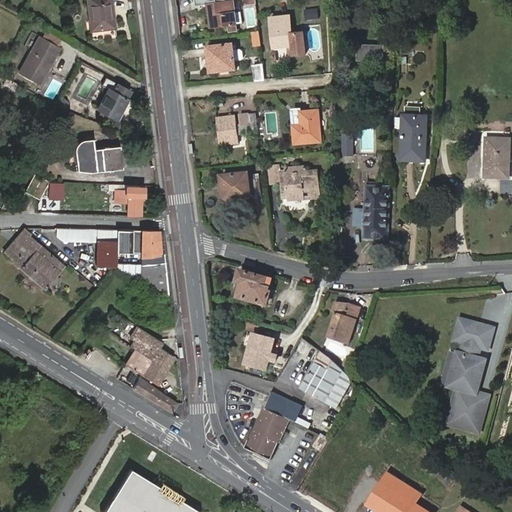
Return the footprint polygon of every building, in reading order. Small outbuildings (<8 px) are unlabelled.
[(112,0),(87,0),(91,30),(116,27),(112,0)] [(228,0),(196,0),(197,7),(210,5),(212,28),(228,26),(229,31),(236,30),(235,26),(236,25),(234,2),(228,3),(228,0)] [(306,20),(320,19),(319,7),(305,8),(306,20)] [(289,17),(271,19),(274,49),(286,47),(288,57),(305,55),(302,32),(291,34),(289,17)] [(48,29),(43,38),(57,46),(62,36),(48,29)] [(259,33),(253,34),(254,47),(261,47),(259,33)] [(40,36),(23,67),(35,78),(46,58),(50,59),(57,46),(43,38),(40,36)] [(232,45),(208,48),(210,72),(235,70),(232,45)] [(394,64),(394,47),(373,47),(373,59),(380,59),(380,63),(394,64)] [(311,53),(312,60),(323,59),(322,51),(311,53)] [(35,78),(23,67),(19,73),(40,84),(51,64),(48,63),(50,59),(46,58),(35,78)] [(254,81),(264,79),(263,65),(252,66),(254,81)] [(129,89),(105,77),(90,105),(117,119),(128,98),(125,97),(129,89)] [(393,92),(376,92),(376,101),(393,102),(393,92)] [(318,112),(299,114),(292,114),(294,144),(321,142),(318,112)] [(235,117),(218,119),(220,145),(239,143),(238,135),(257,133),(256,114),(242,116),(243,124),(236,124),(235,117)] [(427,117),(403,116),(401,158),(411,159),(411,162),(424,162),(427,117)] [(343,140),(355,140),(355,132),(343,132),(343,140)] [(95,138),(83,139),(81,139),(79,140),(76,142),(75,144),(75,146),(77,169),(90,170),(99,170),(119,168),(117,146),(96,148),(95,138)] [(343,140),(343,157),(355,157),(355,140),(343,140)] [(509,141),(488,140),(486,177),(508,178),(509,141)] [(286,171),(287,187),(288,201),(305,199),(304,190),(319,189),(317,172),(307,172),(306,167),(286,169),(286,171)] [(26,192),(40,199),(49,181),(35,174),(26,192)] [(253,197),(251,181),(249,181),(248,174),(222,177),(224,201),(227,200),(229,218),(253,215),(251,197),(253,197)] [(251,176),(251,181),(253,197),(261,196),(259,175),(251,176)] [(59,183),(50,183),(49,198),(58,199),(59,183)] [(128,197),(128,215),(141,216),(142,198),(144,197),(144,186),(110,185),(110,189),(125,191),(125,196),(128,197)] [(388,189),(367,189),(366,209),(366,221),(366,227),(365,239),(387,239),(388,189)] [(366,221),(366,209),(355,209),(354,227),(366,227),(366,221)] [(70,241),(97,242),(117,242),(117,253),(132,254),(132,231),(70,229),(70,241)] [(28,236),(29,234),(25,230),(6,252),(21,265),(19,266),(46,288),(64,266),(28,236)] [(142,232),(132,231),(132,254),(132,262),(142,262),(142,232)] [(158,232),(142,232),(142,262),(166,261),(165,259),(164,259),(163,253),(161,253),(158,232)] [(96,267),(116,267),(117,263),(117,253),(117,242),(97,242),(96,267)] [(132,264),(132,275),(170,295),(166,261),(142,262),(132,262),(132,264)] [(132,275),(132,264),(117,263),(116,267),(132,275)] [(268,290),(271,279),(240,271),(237,282),(241,284),(238,297),(267,304),(270,291),(268,290)] [(343,312),(346,304),(348,300),(337,298),(333,308),(338,310),(328,336),(348,344),(362,305),(352,302),(351,305),(348,314),(343,312)] [(493,330),(460,322),(454,343),(463,345),(461,356),(457,355),(448,388),(457,390),(447,426),(478,434),(488,398),(476,395),(482,373),(477,372),(480,360),(477,360),(480,350),(487,352),(493,330)] [(160,347),(163,342),(138,325),(130,338),(135,340),(131,346),(136,349),(151,359),(159,346),(160,347)] [(248,349),(252,333),(246,332),(242,347),(248,349)] [(252,333),(248,349),(244,364),(266,369),(268,359),(275,361),(276,355),(270,354),(274,339),(252,333)] [(127,364),(158,384),(175,357),(171,354),(160,347),(159,346),(151,359),(136,349),(127,364)] [(344,372),(321,353),(300,389),(325,403),(344,372)] [(140,378),(134,388),(172,412),(177,402),(140,378)] [(295,422),(302,406),(270,392),(264,408),(286,418),(290,420),(295,422)] [(264,408),(245,448),(255,453),(256,449),(268,455),(267,459),(272,461),(279,443),(275,441),(286,418),(264,408)] [(279,443),(290,420),(286,418),(275,441),(279,443)] [(256,449),(255,453),(267,459),(268,455),(256,449)] [(429,511),(416,503),(422,494),(388,473),(369,502),(385,511),(429,511)] [(195,511),(135,474),(111,511),(195,511)]
